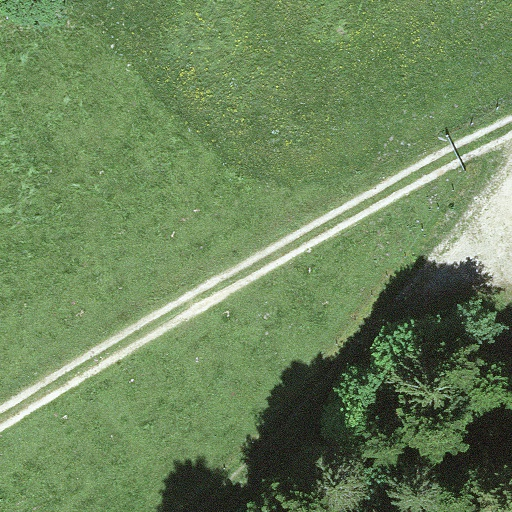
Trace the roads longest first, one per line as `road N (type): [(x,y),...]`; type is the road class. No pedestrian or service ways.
road 1 (track): [(511,125),(180,303),(0,419)]
road 2 (track): [(182,511),(400,303),(511,167)]
